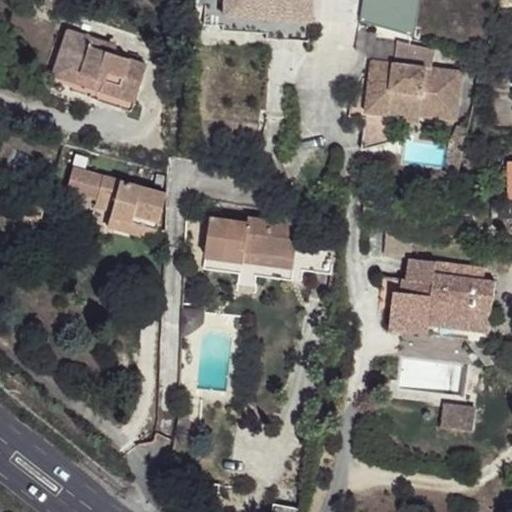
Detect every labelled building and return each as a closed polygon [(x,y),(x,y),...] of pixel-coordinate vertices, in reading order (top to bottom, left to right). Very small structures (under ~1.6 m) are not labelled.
[(234,0),(235,1),(266,2),(265,20),(224,18),(224,9),(205,8),(205,28),(223,28),(223,33),(268,35),(268,41),(310,42),(312,2),(303,1),(302,0),(234,0)] [(235,1),(234,0),(224,0),(224,9),(224,18),(265,20),(266,2),(235,1)] [(114,45),(67,29),(52,74),(98,89),(132,101),(145,64),(112,53),(114,45)] [(424,51),(397,42),(394,64),(372,61),(361,151),(390,143),(390,107),(423,111),(422,117),(458,121),(463,72),(423,67),(424,51)] [(132,101),(98,89),(95,99),(129,111),(132,101)] [(421,125),(423,111),(390,107),(390,121),(421,125)] [(511,161),(507,162),(508,201),(492,201),(492,220),(511,219),(511,161)] [(165,194),(73,168),(66,190),(96,199),(97,195),(114,200),(109,217),(136,225),(133,234),(152,240),(165,194)] [(114,200),(97,195),(96,199),(92,213),(109,217),(114,200)] [(211,217),(205,269),(243,274),(244,264),(246,253),(295,259),(300,224),(294,223),(295,218),(272,215),(272,220),(249,217),(248,222),(211,217)] [(136,225),(109,217),(107,227),(133,234),(136,225)] [(412,234),(386,232),(384,255),(410,257),(412,234)] [(295,259),(246,253),(244,264),(294,270),(295,259)] [(489,334),(496,282),(484,281),(485,268),(409,259),(406,281),(434,284),(432,296),(394,292),(389,330),(428,335),(429,327),(468,331),(489,334)] [(429,327),(428,335),(467,339),(468,331),(429,327)] [(444,403),(441,428),(473,432),(476,407),(444,403)]
